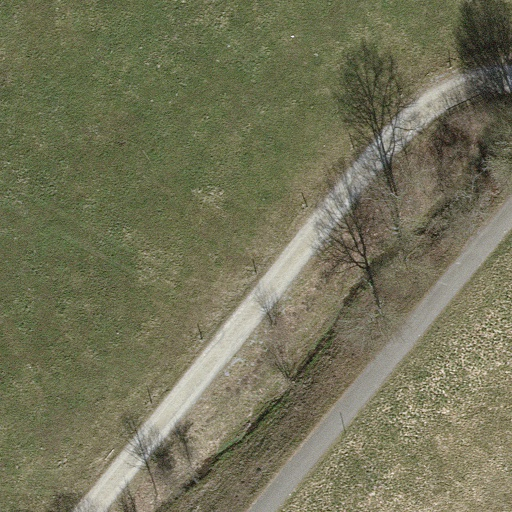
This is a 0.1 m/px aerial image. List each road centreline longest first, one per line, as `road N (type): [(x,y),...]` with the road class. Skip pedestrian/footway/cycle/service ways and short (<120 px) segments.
road 1 (track): [(92,511),(397,137),(458,96),(511,91)]
road 2 (track): [(269,511),(511,216)]
